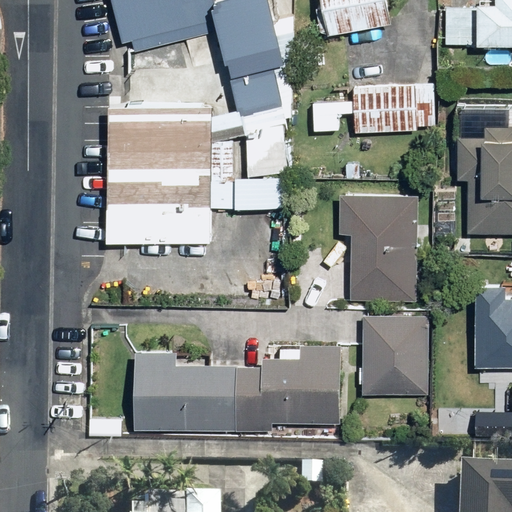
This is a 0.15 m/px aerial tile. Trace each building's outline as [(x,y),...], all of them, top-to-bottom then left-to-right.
[(118,0),(124,23),(214,0),(217,0),(241,94),(216,98),(213,191),(283,197),(292,81),(271,0),(118,0)] [(325,0),(331,30),(395,18),(391,0),(325,0)] [(511,0),(481,0),(482,6),(445,6),(445,40),(511,39),(511,0)] [(357,83),(357,98),(316,98),(316,125),(339,125),(339,108),(357,108),(357,128),(426,128),(427,97),(436,97),(436,78),(427,78),(417,77),(417,80),(391,80),(391,83),(357,83)] [(212,99),(118,95),(112,228),(207,232),(212,99)] [(511,121),(487,120),(486,127),(460,126),(457,173),(471,174),(468,231),(490,232),(489,255),(511,255),(511,121)] [(342,185),(340,229),(355,230),(353,294),(417,296),(420,188),(342,185)] [(511,289),(511,290),(511,278),(480,277),(477,361),(511,362),(511,289)] [(429,391),(433,309),(368,307),(364,388),(429,391)] [(134,424),(275,429),(275,418),(344,421),(347,342),(284,340),(283,351),(266,350),(265,360),(177,357),(178,347),(137,346),(134,424)] [(511,418),(511,404),(479,403),(479,417),(511,418)] [(511,511),(511,466),(464,465),(462,511),(511,511)] [(223,511),(224,495),(191,494),(190,511),(223,511)]
